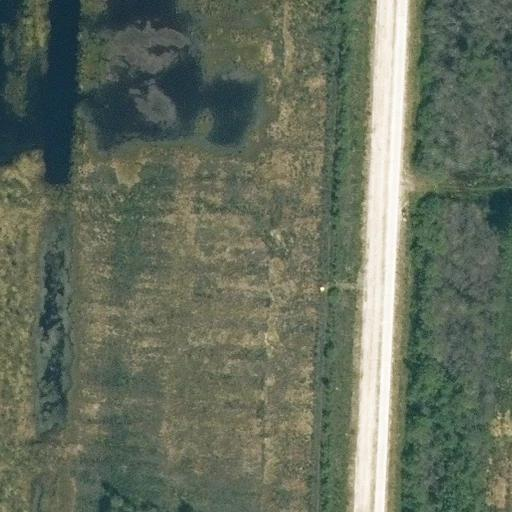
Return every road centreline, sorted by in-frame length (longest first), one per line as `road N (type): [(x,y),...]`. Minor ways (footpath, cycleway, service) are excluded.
road 1 (track): [(361,511),(386,0)]
road 2 (track): [(378,183),(511,191)]
